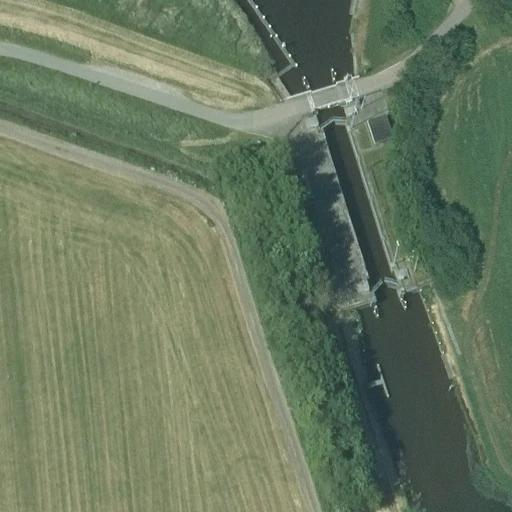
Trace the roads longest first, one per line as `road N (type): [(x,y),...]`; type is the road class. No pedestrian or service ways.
road 1 (unclassified): [(0,50),(249,123),(341,92)]
road 2 (unclassified): [(474,0),(404,68),(341,92)]
